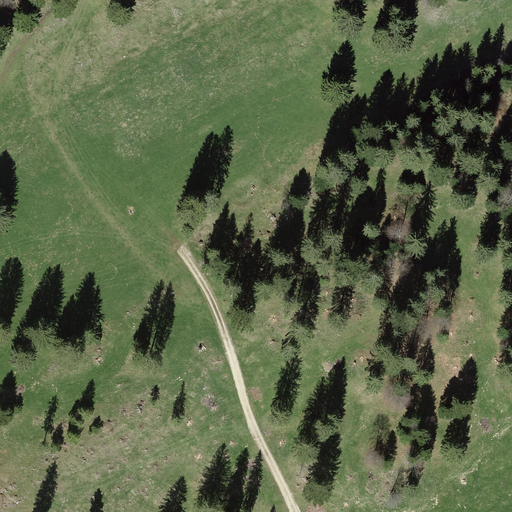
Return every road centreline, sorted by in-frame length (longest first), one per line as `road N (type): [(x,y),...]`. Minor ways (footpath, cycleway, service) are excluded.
road 1 (track): [(86,0),(61,58),(63,102),(72,123),(180,246)]
road 2 (track): [(293,511),(255,431),(220,321),(180,246)]
